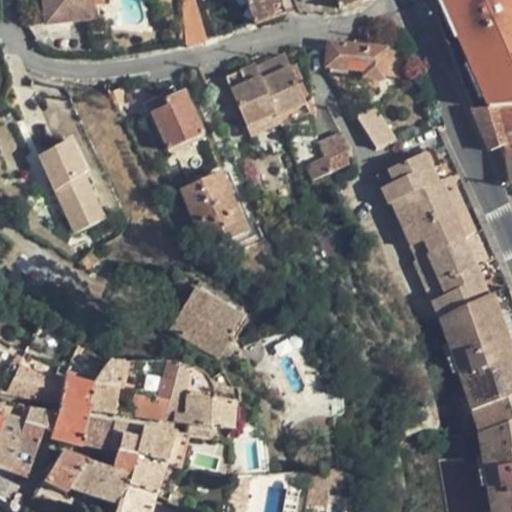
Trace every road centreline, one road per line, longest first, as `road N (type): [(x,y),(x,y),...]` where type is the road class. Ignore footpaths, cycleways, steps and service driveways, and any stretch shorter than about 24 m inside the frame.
road 1 (residential): [(387,0),(341,26),(116,69),(44,67),(6,33)]
road 2 (unknown): [(296,0),(428,318)]
road 3 (residential): [(511,243),(399,0)]
